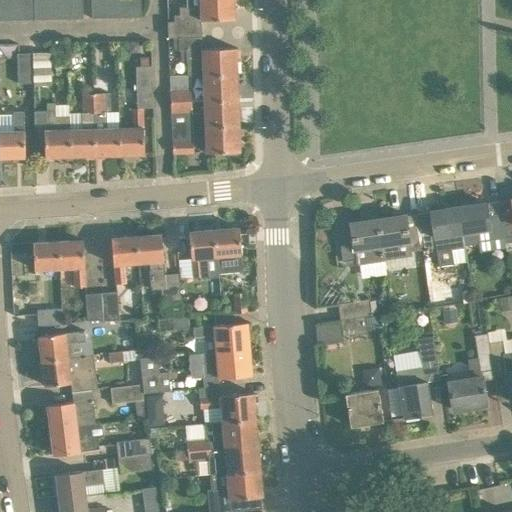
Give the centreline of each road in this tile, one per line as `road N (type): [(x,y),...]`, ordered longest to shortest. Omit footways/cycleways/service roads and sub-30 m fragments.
road 1 (residential): [(297,478),(272,193)]
road 2 (residential): [(0,207),(272,193)]
road 3 (residential): [(272,193),(511,153)]
road 4 (residential): [(297,478),(511,436)]
road 5 (residential): [(272,193),(269,0)]
